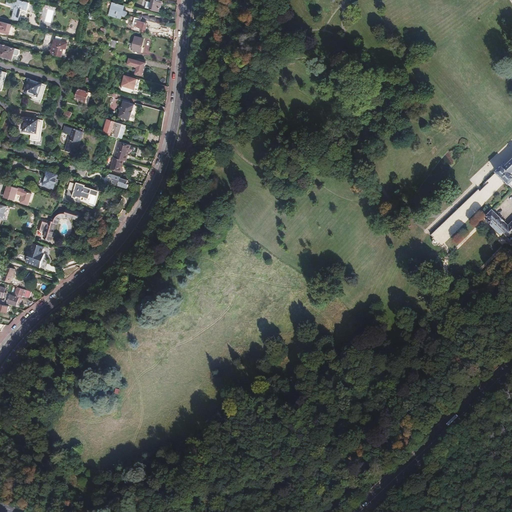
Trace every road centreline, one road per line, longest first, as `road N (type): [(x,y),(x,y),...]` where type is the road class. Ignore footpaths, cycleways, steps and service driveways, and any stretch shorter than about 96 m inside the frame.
road 1 (secondary): [(0,373),(32,331),(108,267),(156,201),(184,116),(196,0)]
road 2 (secondary): [(187,0),(175,115),(148,197),(101,260),(0,356)]
road 3 (track): [(444,214),(410,215),(374,176),(345,42),(346,0)]
road 4 (tertiary): [(357,511),(511,363)]
road 5 (track): [(511,149),(425,232)]
